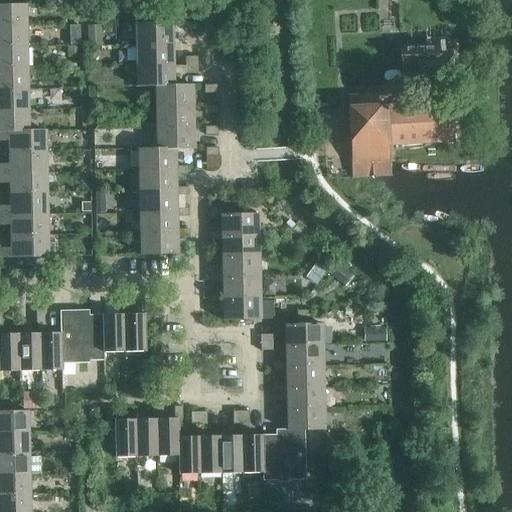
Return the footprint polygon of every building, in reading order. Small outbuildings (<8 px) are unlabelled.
[(0,26),(26,26),(26,4),(0,4),(0,26)] [(135,23),(136,44),(173,44),(172,22),(135,23)] [(184,22),(185,30),(197,30),(197,22),(184,22)] [(0,47),(27,47),(26,26),(0,26),(0,47)] [(136,44),(136,65),(173,65),(173,44),(136,44)] [(401,46),(402,54),(402,65),(417,65),(417,80),(450,79),(449,53),(435,53),(435,45),(401,46)] [(0,68),(27,68),(27,47),(0,47),(0,68)] [(198,64),(185,64),(186,72),(198,72),(198,64)] [(136,87),(155,86),(174,86),(174,85),(173,65),(136,65),(136,87)] [(0,89),(28,89),(27,68),(0,68),(0,89)] [(155,86),(155,107),(193,106),(192,85),(174,85),(174,86),(155,86)] [(204,85),(204,93),(217,93),(217,85),(204,85)] [(0,110),(28,110),(28,89),(0,89),(0,110)] [(452,101),(348,106),(353,177),(391,175),(389,146),(454,142),(452,101)] [(155,107),(156,128),(193,127),(193,106),(155,107)] [(217,113),(217,106),(205,106),(205,114),(217,113)] [(0,131),(29,131),(29,130),(28,110),(0,110),(0,131)] [(205,127),(205,135),(218,135),(218,126),(205,127)] [(156,128),(156,148),(156,149),(175,148),(175,149),(194,149),(193,127),(156,128)] [(0,140),(8,141),(9,152),(46,151),(45,130),(29,130),(29,131),(0,131),(0,140)] [(138,149),(138,170),(176,170),(175,166),(175,149),(175,148),(156,149),(156,148),(138,149)] [(218,156),(218,148),(206,148),(206,156),(218,156)] [(0,164),(0,173),(46,172),(46,151),(9,152),(9,164),(0,164)] [(138,170),(139,191),(176,191),(176,187),(176,174),(188,174),(188,166),(175,166),(176,170),(138,170)] [(0,182),(9,183),(10,194),(47,193),(46,172),(0,173),(0,182)] [(139,191),(139,212),(177,212),(176,208),(176,195),(188,195),(188,187),(176,187),(176,191),(139,191)] [(0,205),(0,215),(47,214),(47,193),(10,194),(10,206),(0,205)] [(90,202),(81,202),(81,211),(90,211),(90,202)] [(139,212),(140,233),(177,233),(177,229),(177,216),(189,216),(188,208),(176,208),(177,212),(139,212)] [(221,218),(221,231),(221,236),(258,235),(258,213),(221,214),(221,210),(209,211),(209,218),(221,218)] [(0,224),(10,225),(10,236),(48,235),(47,214),(0,215),(0,224)] [(177,233),(140,233),(140,255),(177,254),(177,237),(189,237),(189,229),(177,229),(177,233)] [(221,239),(222,252),(222,257),(259,256),(258,235),(221,236),(221,231),(209,231),(209,239),(221,239)] [(48,235),(10,236),(11,248),(0,248),(0,257),(48,257),(48,235)] [(222,260),(222,273),(222,278),(259,277),(259,256),(222,257),(222,252),(210,252),(210,260),(222,260)] [(339,264),(330,274),(345,286),(353,276),(349,273),(339,264)] [(316,265),(306,277),(315,284),(325,271),(316,265)] [(222,281),(223,299),(260,298),(259,277),(222,278),(222,273),(210,273),(210,281),(222,281)] [(260,298),(223,299),(223,320),(260,319),(260,298)] [(103,352),(104,352),(124,352),(123,314),(128,314),(128,302),(120,302),(120,314),(102,315),(103,352)] [(123,314),(124,352),(146,351),(145,314),(149,314),(149,302),(141,302),(141,314),(128,314),(123,314)] [(36,309),(36,321),(44,321),(44,309),(36,309)] [(62,361),(104,360),(104,352),(103,352),(102,315),(80,315),(80,310),(60,311),(60,333),(61,333),(62,361)] [(297,310),(297,318),(309,318),(309,310),(297,310)] [(40,333),(41,370),(63,370),(62,361),(61,333),(60,333),(45,333),(44,321),(36,321),(37,333),(40,333)] [(0,322),(0,371),(20,371),(19,334),(3,334),(2,322),(0,322)] [(285,324),(285,346),(322,345),(322,324),(285,324)] [(386,329),(365,329),(365,341),(386,341),(386,329)] [(19,334),(20,371),(41,370),(40,333),(37,333),(19,334)] [(260,335),(261,343),(273,342),(273,335),(260,335)] [(273,342),(261,343),(261,350),(273,350),(273,342)] [(285,346),(285,362),(286,367),(323,366),(322,345),(285,346)] [(286,370),(286,383),(286,388),(323,387),(323,366),(286,367),(285,362),(273,363),(274,370),(286,370)] [(286,391),(286,404),(286,409),(324,408),(323,387),(286,388),(286,383),(274,384),(274,392),(286,391)] [(42,392),(23,393),(23,409),(42,409),(42,392)] [(287,412),(287,429),(287,430),(304,429),(304,430),(322,430),(324,430),(324,408),(286,409),(286,404),(274,405),(275,412),(287,412)] [(158,456),(178,455),(179,455),(178,437),(179,437),(178,419),(182,419),(182,406),(174,406),(174,418),(161,419),(157,419),(158,456)] [(137,456),(158,456),(157,419),(161,419),(161,407),(153,407),(153,419),(136,419),(137,456)] [(0,432),(28,432),(28,411),(0,411),(0,432)] [(241,423),(241,411),(233,411),(233,424),(241,423)] [(248,411),(241,411),(241,423),(249,423),(248,411)] [(206,412),(198,412),(199,424),(207,424),(206,412)] [(115,457),(137,456),(136,419),(115,420),(115,413),(106,414),(107,426),(114,426),(115,457)] [(263,472),(263,480),(305,479),(305,441),(310,441),(310,449),(323,448),(322,430),(304,430),(304,429),(287,430),(287,429),(285,429),(285,434),(262,435),(263,472)] [(0,453),(29,453),(28,432),(0,432),(0,453)] [(221,473),(242,473),(241,435),(220,436),(221,473)] [(242,473),(263,472),(262,435),(241,435),(242,473)] [(178,474),(200,474),(199,436),(179,437),(178,437),(179,455),(178,455),(178,474)] [(200,474),(221,473),(220,436),(199,436),(200,474)] [(0,474),(29,474),(29,453),(0,453),(0,474)] [(0,495),(30,495),(29,474),(0,474),(0,495)] [(0,511),(30,511),(30,495),(0,495),(0,511)]
